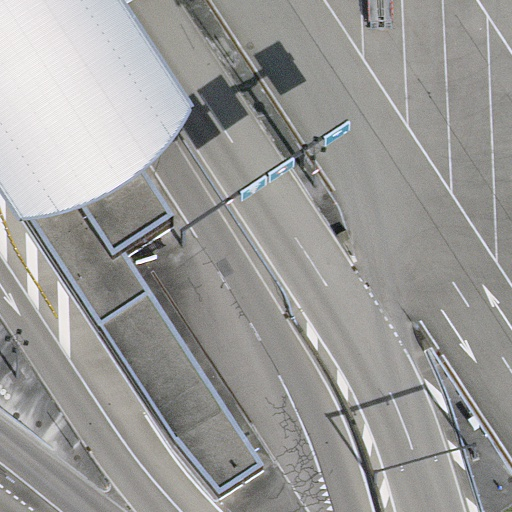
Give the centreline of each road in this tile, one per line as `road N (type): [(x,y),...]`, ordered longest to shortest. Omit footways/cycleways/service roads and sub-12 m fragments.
road 1 (motorway): [(430,511),(367,342),(144,0)]
road 2 (motorway): [(0,282),(119,467),(158,511)]
